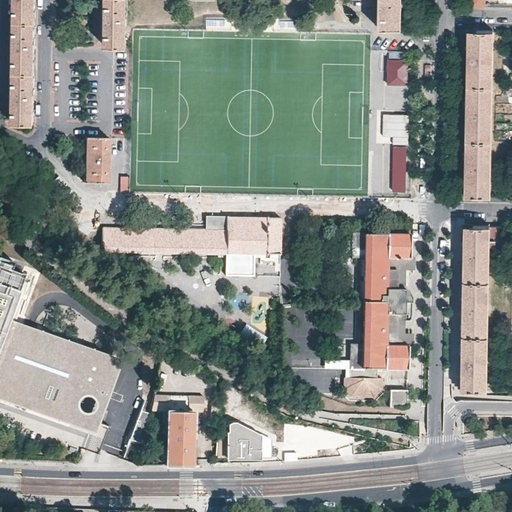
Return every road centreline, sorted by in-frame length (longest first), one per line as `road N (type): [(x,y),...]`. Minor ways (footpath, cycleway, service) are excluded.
road 1 (residential): [(47,0),(45,159),(91,199),(130,203)]
road 2 (residential): [(438,210),(438,452)]
road 3 (tertiary): [(219,503),(441,488)]
road 4 (tertiary): [(438,452),(221,474)]
road 5 (residential): [(7,498),(219,503)]
road 6 (tertiary): [(221,474),(9,471)]
road 7 (residential): [(443,38),(438,210)]
